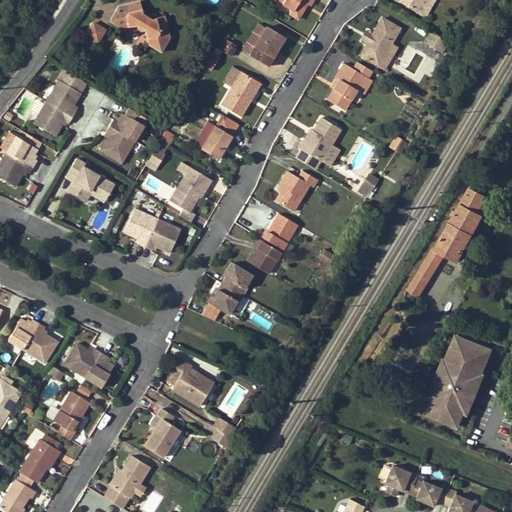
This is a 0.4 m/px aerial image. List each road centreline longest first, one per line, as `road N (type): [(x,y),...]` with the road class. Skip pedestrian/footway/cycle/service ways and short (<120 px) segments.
road 1 (residential): [(179,292),(343,0)]
road 2 (residential): [(51,511),(154,342)]
road 3 (residential): [(179,292),(0,211)]
road 4 (residential): [(154,342),(0,270)]
road 5 (residential): [(0,100),(72,0)]
